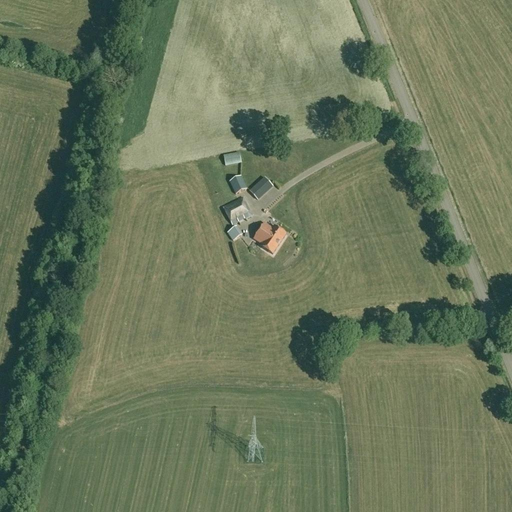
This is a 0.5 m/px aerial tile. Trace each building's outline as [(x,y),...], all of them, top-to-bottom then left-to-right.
[(240,153),(223,156),(224,158),(210,161),(212,171),(226,169),(226,167),(242,163),(240,153)] [(235,195),(248,189),(243,181),(244,180),(243,177),(229,183),(235,195)] [(258,201),(274,187),(265,178),(249,191),(258,201)] [(233,226),(253,216),(243,198),(223,208),(233,226)] [(273,255),(287,234),(275,227),(273,229),(265,224),(254,240),(263,245),(262,248),(273,255)] [(233,242),(243,235),(237,227),(227,234),(233,242)]
